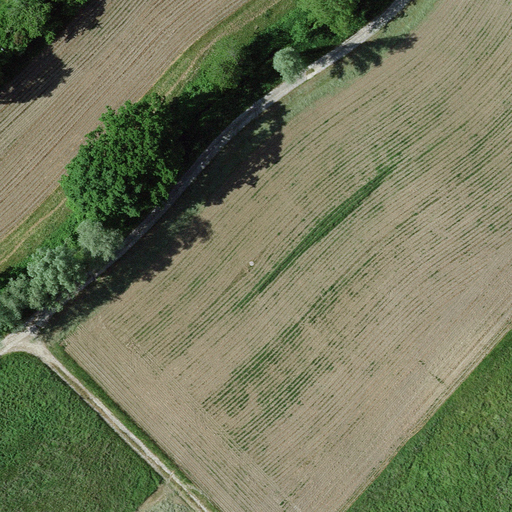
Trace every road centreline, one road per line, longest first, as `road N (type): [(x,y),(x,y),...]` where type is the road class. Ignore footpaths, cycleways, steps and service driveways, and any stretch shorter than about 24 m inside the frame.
road 1 (track): [(0,350),(156,218),(268,101),(404,0)]
road 2 (track): [(21,333),(200,511)]
